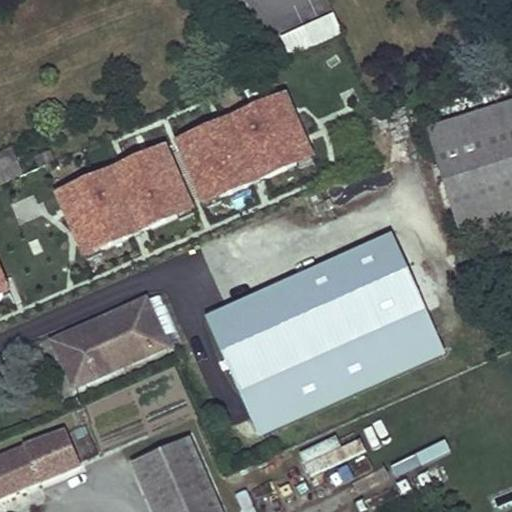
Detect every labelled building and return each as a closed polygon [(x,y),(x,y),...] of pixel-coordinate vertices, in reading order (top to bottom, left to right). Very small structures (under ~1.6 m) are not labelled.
[(347,35),(338,16),(285,40),(295,59),(347,35)] [(171,144),(199,212),(315,165),(287,96),(171,144)] [(511,102),(430,128),(436,147),(511,123),(511,102)] [(511,123),(436,147),(457,217),(511,200),(511,123)] [(52,197),(81,265),(195,218),(166,149),(52,197)] [(25,177),(13,151),(0,156),(0,186),(19,179),(25,177)] [(42,179),(58,172),(55,163),(25,177),(19,179),(0,187),(0,190),(2,196),(42,179)] [(66,190),(58,172),(42,179),(49,197),(66,190)] [(0,264),(24,254),(0,198),(0,264)] [(511,200),(457,217),(464,237),(511,222),(511,200)] [(413,278),(395,237),(210,316),(262,434),(446,355),(427,309),(440,303),(427,273),(413,278)] [(170,345),(150,299),(57,341),(77,386),(170,345)] [(176,370),(133,385),(147,423),(190,407),(176,370)] [(0,498),(85,464),(71,432),(5,460),(4,458),(0,459),(0,498)] [(212,484),(192,439),(135,465),(155,509),(212,484)] [(224,511),(212,484),(155,509),(156,511),(224,511)]
